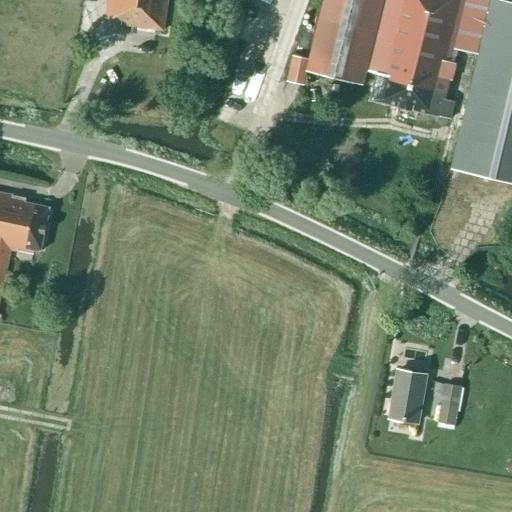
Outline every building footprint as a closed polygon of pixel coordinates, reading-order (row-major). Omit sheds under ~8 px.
[(107,0),(105,19),(121,21),(120,25),(163,31),(167,0),(107,0)] [(451,170),(511,183),(511,4),(494,0),(323,0),(309,61),(292,57),(287,81),(303,85),(306,72),(363,86),(366,72),(376,74),(370,101),(397,107),(397,115),(413,118),(415,112),(450,120),(454,102),(444,99),(457,50),(478,55),(451,170)] [(0,296),(10,252),(17,253),(18,249),(40,252),(50,208),(25,203),(25,199),(0,193),(0,296)] [(389,418),(417,423),(426,376),(397,371),(389,418)] [(433,392),(443,395),(444,385),(435,383),(433,392)] [(461,386),(445,383),(437,427),(454,430),(461,386)]
